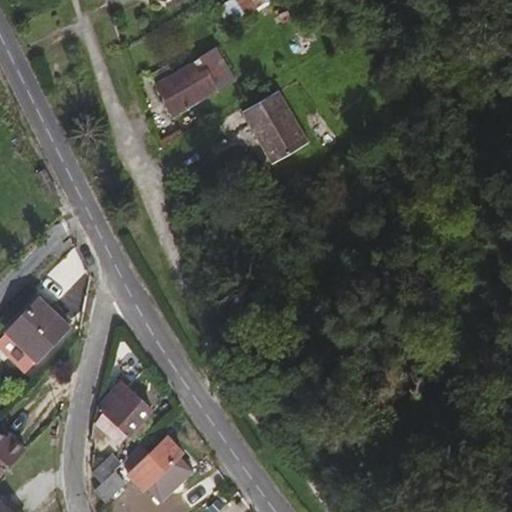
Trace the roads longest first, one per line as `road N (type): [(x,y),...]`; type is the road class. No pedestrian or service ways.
road 1 (tertiary): [(0,36),(116,264)]
road 2 (residential): [(116,264),(72,456),(80,511)]
road 3 (tertiary): [(116,264),(200,401)]
road 4 (tertiary): [(200,401),(279,511)]
